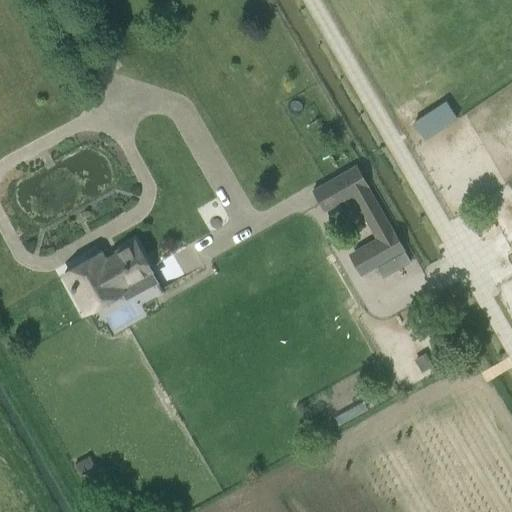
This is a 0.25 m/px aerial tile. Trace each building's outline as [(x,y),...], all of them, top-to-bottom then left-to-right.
[(413,119),(425,137),(459,117),(448,98),(413,119)] [(352,258),(362,275),(404,250),(356,166),(313,190),(323,206),(354,188),(384,240),(352,258)] [(95,302),(107,296),(108,299),(120,292),(118,288),(149,271),(135,243),(117,252),(118,255),(104,263),(99,253),(64,272),(85,311),(97,305),(95,302)] [(5,333),(0,336),(7,349),(12,346),(5,333)] [(433,367),(425,354),(413,361),(421,374),(433,367)] [(336,415),(340,424),(369,409),(364,400),(336,415)] [(91,469),(85,459),(75,464),(80,475),(91,469)]
